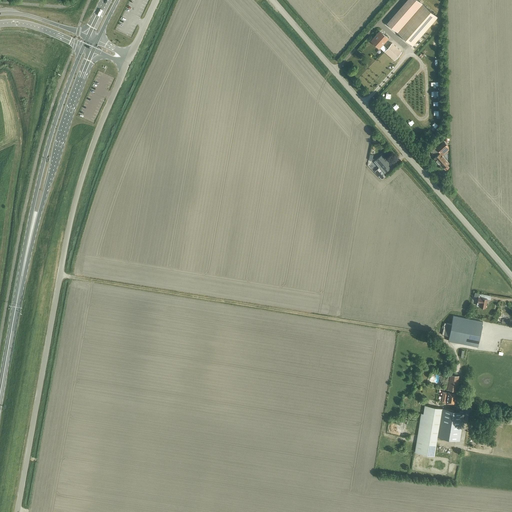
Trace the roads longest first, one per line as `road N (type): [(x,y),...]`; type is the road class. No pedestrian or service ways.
road 1 (unclassified): [(19,511),(72,205),(126,65)]
road 2 (track): [(60,275),(431,332)]
road 3 (unclassified): [(511,276),(272,0)]
road 4 (primary): [(84,46),(41,169),(21,275)]
road 5 (primary): [(21,275),(92,49)]
